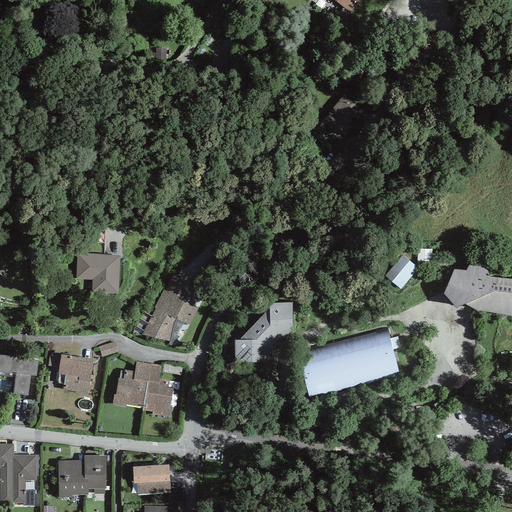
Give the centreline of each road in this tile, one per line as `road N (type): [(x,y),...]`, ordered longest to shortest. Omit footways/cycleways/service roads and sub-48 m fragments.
road 1 (residential): [(404,80),(212,322),(194,381),(190,432)]
road 2 (residential): [(190,432),(511,473)]
road 3 (unclassified): [(178,67),(404,80)]
road 4 (residential): [(0,432),(189,442)]
road 5 (track): [(36,67),(119,55),(178,67)]
